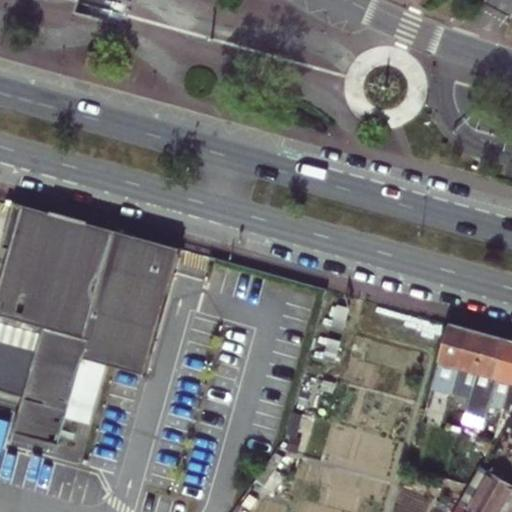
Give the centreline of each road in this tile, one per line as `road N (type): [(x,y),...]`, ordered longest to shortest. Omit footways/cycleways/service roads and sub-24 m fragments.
road 1 (primary): [(511,231),(0,88)]
road 2 (primary): [(0,152),(511,293)]
road 3 (tertiary): [(344,0),(511,65)]
